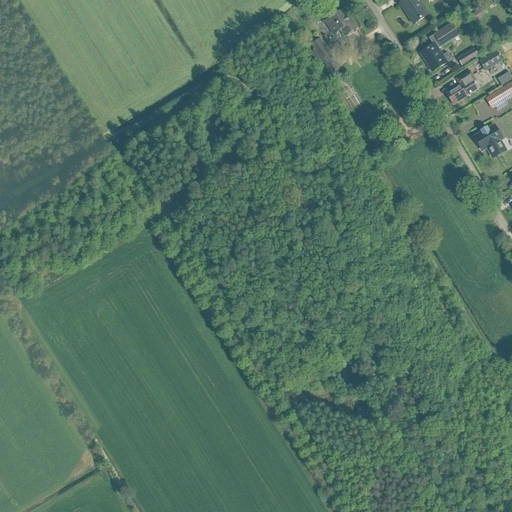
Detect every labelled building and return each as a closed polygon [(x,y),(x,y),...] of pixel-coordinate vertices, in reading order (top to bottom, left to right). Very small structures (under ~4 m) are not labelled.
[(418,0),(404,0),(399,4),(413,25),(428,14),(418,0)] [(334,34),(341,29),(345,36),(357,29),(344,9),(325,21),(334,34)] [(433,45),(420,53),(432,72),(451,60),(447,53),(443,56),(438,49),(457,37),(450,26),(429,39),(433,45)] [(321,38),(312,45),(310,45),(313,50),(311,51),(328,75),(340,66),(321,38)] [(453,46),(448,49),(453,58),(458,55),(453,46)] [(461,66),(478,56),(474,49),(457,59),(461,66)] [(486,72),(502,62),(497,52),(480,62),(486,72)] [(446,94),(453,105),(477,90),(477,89),(474,91),(471,85),(476,82),(469,71),(457,80),(460,85),(446,94)] [(507,96),(511,92),(511,82),(486,99),(491,107),(503,100),(503,99),(508,97),(507,96)] [(505,151),(499,141),(502,139),(494,126),(474,138),(482,151),(487,148),(493,158),(505,151)]
